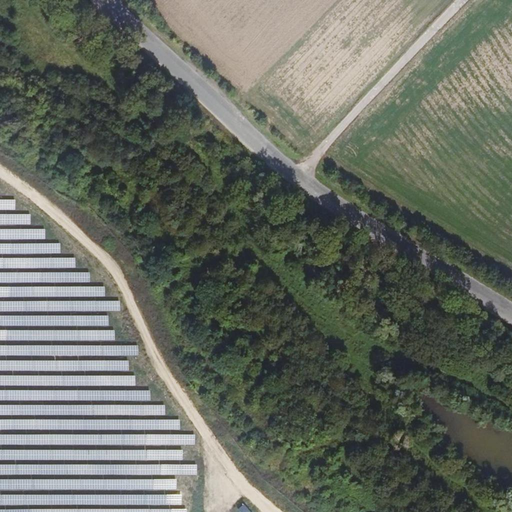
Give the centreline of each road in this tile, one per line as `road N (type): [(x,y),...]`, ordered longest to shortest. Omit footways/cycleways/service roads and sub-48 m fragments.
road 1 (unclassified): [(102,0),(296,178),(511,319)]
road 2 (track): [(296,178),(457,0)]
